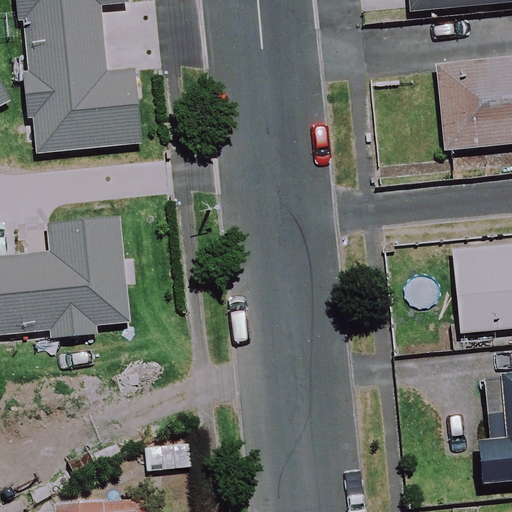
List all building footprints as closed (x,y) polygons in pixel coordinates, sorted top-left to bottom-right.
[(154,0),(41,0),(44,91),(157,89),(154,0)] [(511,0),(414,0),(416,15),(511,5),(511,0)] [(511,147),(511,60),(438,68),(447,154),(511,147)] [(138,156),(0,169),(0,290),(148,281),(138,156)] [(511,246),(454,252),(462,335),(511,330),(511,246)] [(511,482),(511,374),(486,377),(492,443),(480,444),(484,485),(511,482)]
